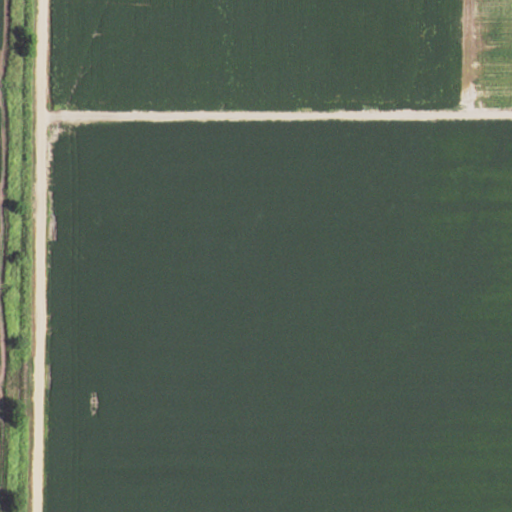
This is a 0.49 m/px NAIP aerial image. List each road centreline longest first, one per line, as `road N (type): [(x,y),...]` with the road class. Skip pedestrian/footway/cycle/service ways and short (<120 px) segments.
road 1 (residential): [(24,511),(34,0)]
road 2 (track): [(33,118),(511,114)]
